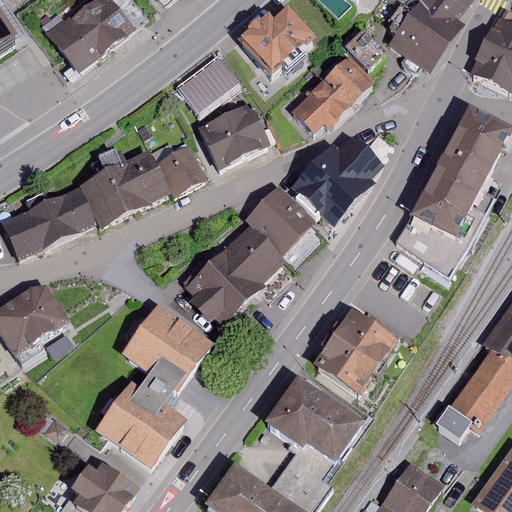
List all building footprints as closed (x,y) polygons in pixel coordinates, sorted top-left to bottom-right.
[(0,0),(0,57),(17,46),(0,20),(0,1),(1,0),(0,0)] [(108,0),(100,0),(47,40),(79,83),(138,39),(108,0)] [(367,0),(344,0),(356,11),(367,0)] [(423,0),(392,44),(428,69),(461,23),(459,21),(465,13),(447,0),(423,0)] [(269,21),(238,48),(271,86),(317,46),(291,16),(276,29),(269,21)] [(511,32),(504,29),(478,82),(511,98),(511,32)] [(371,78),(386,61),(363,38),(357,31),(340,48),(371,78)] [(346,61),(290,116),(312,138),(321,129),(330,138),(376,93),(346,61)] [(224,67),(191,95),(211,119),(244,91),(224,67)] [(511,149),(511,130),(469,108),(412,218),(462,244),(511,149)] [(250,115),(206,137),(223,172),(267,151),(250,115)] [(159,172),(174,203),(205,188),(186,148),(175,154),(179,163),(159,172)] [(378,173),(350,148),(336,165),(329,159),(296,196),(330,226),(378,173)] [(81,190),(101,235),(171,203),(150,159),(122,172),(116,157),(100,165),(106,179),(81,190)] [(32,215),(4,228),(21,265),(96,231),(79,193),(53,205),(50,197),(28,207),(32,215)] [(259,233),(196,297),(233,333),(324,240),(285,201),(256,230),(259,233)] [(34,295),(0,317),(0,340),(17,365),(71,329),(48,293),(34,295)] [(511,395),(511,306),(484,347),(492,353),(439,429),(465,448),(485,419),(492,424),(511,395)] [(143,400),(137,396),(106,438),(149,469),(179,428),(163,416),(207,356),(163,325),(136,363),(158,379),(143,400)] [(358,327),(325,372),(360,398),(393,352),(358,327)] [(301,394),(267,441),(308,470),(312,465),(338,483),(368,442),(301,394)] [(511,511),(511,452),(470,509),(473,511),(511,511)] [(130,511),(140,498),(97,468),(68,509),(72,511),(130,511)] [(435,511),(447,495),(410,471),(383,511),(435,511)] [(288,511),(237,476),(212,511),(288,511)]
